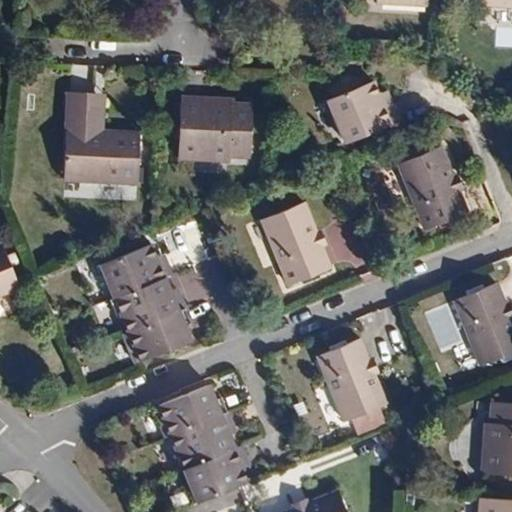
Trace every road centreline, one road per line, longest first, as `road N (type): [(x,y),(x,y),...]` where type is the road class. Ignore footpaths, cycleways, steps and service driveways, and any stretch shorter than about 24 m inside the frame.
road 1 (residential): [(27,441),(114,397),(511,233)]
road 2 (residential): [(32,49),(178,55),(181,0)]
